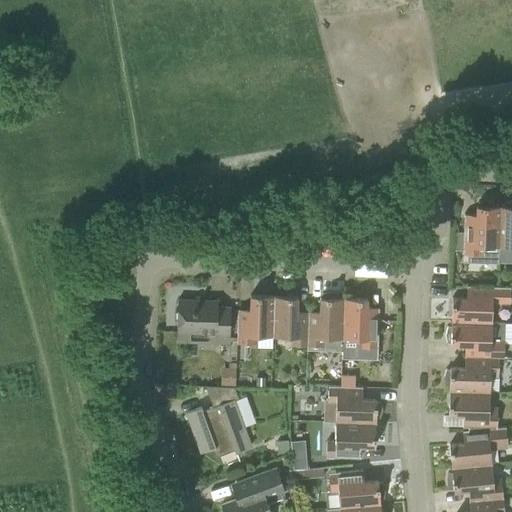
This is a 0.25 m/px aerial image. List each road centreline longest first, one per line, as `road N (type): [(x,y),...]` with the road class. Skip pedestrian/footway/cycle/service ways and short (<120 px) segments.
road 1 (residential): [(185,511),(140,390),(143,278),(153,261),(415,268)]
road 2 (track): [(102,511),(66,325),(142,219)]
road 3 (residential): [(419,511),(410,403),(415,268)]
road 4 (track): [(142,219),(105,0)]
road 5 (residential): [(415,268),(435,236),(437,178),(453,170),(511,170)]
